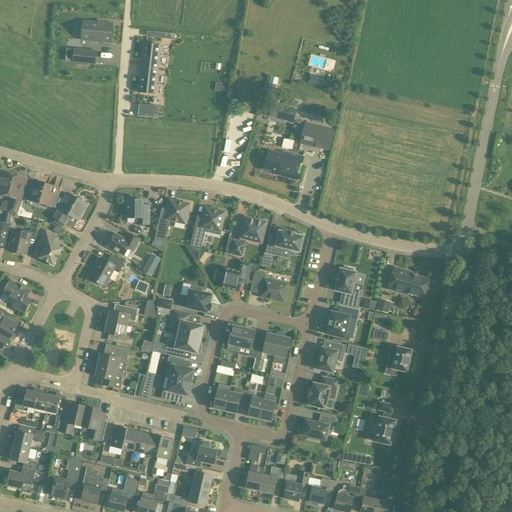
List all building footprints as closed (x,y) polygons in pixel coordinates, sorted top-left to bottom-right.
[(113,26),(84,24),(83,43),(112,44),(113,26)] [(143,43),(142,58),(144,59),(143,68),(158,70),(161,45),(143,43)] [(98,53),(76,52),(75,65),(97,66),(98,53)] [(313,56),(311,64),(326,66),(327,59),(313,56)] [(140,77),(138,92),(155,94),(158,70),(143,68),(142,77),(140,77)] [(310,75),(307,88),(319,91),(323,78),(310,75)] [(274,94),(272,102),(280,104),(282,97),(274,94)] [(286,97),(284,105),(296,108),(298,101),(286,97)] [(272,103),(269,116),(293,123),(297,109),(272,103)] [(140,104),(140,116),(160,117),(161,105),(140,104)] [(300,144),(329,151),(334,129),(305,122),(300,144)] [(282,146),(294,149),(296,141),(284,138),(282,146)] [(303,158),(283,152),(282,154),(269,151),(264,170),(276,173),(276,174),(297,180),(303,158)] [(0,176),(0,194),(11,197),(7,212),(16,215),(19,206),(27,179),(17,176),(17,175),(12,174),(12,175),(1,172),(0,176)] [(34,181),(29,201),(49,207),(53,192),(46,190),(48,185),(34,181)] [(67,194),(59,210),(54,218),(56,219),(54,223),(63,228),(65,225),(66,225),(71,216),(78,220),(87,204),(67,194)] [(150,210),(143,210),(143,201),(128,201),(128,218),(136,218),(136,225),(150,225),(150,210)] [(186,224),(190,205),(170,201),(166,217),(161,216),(156,238),(166,241),(171,221),(186,224)] [(16,215),(25,217),(26,212),(22,207),(19,206),(16,215)] [(202,248),(206,229),(212,230),(213,227),(222,229),(225,213),(205,208),(202,225),(196,223),(191,246),(202,248)] [(266,223),(267,222),(266,222),(246,217),(245,217),(245,218),(240,238),(241,239),(240,242),(234,240),(230,254),(242,257),(246,240),(252,241),(253,237),(263,239),(266,223)] [(33,219),(33,220),(31,229),(30,231),(37,233),(39,221),(33,219)] [(0,240),(0,239),(6,240),(10,224),(3,222),(0,221),(0,240)] [(15,230),(10,251),(16,252),(17,254),(21,255),(23,254),(26,254),(30,239),(31,234),(30,233),(23,232),(15,230)] [(37,246),(45,250),(40,258),(54,266),(63,249),(55,244),(59,237),(46,230),(37,246)] [(300,252),(303,236),(295,234),(295,233),(288,232),(288,233),(279,231),(278,237),(270,235),(266,253),(280,257),(282,248),(300,252)] [(129,233),(126,240),(115,234),(108,247),(124,256),(128,249),(134,252),(141,239),(129,233)] [(161,259),(152,254),(143,271),(152,276),(161,259)] [(111,255),(107,262),(101,258),(95,269),(97,269),(91,280),(105,287),(115,269),(119,272),(124,263),(111,255)] [(265,255),(262,265),(272,267),(274,257),(265,255)] [(218,281),(220,281),(219,287),(239,292),(241,282),(247,283),(251,264),(241,262),(239,271),(223,268),(222,273),(220,273),(218,281)] [(337,283),(336,291),(344,293),(343,298),(359,302),(361,293),(352,291),(356,273),(353,272),(354,269),(344,267),(344,270),(341,269),(339,277),(338,277),(336,283),(337,283)] [(395,268),(389,289),(407,294),(407,292),(423,297),(424,294),(426,295),(427,294),(428,290),(427,288),(426,288),(428,280),(412,275),(413,273),(395,268)] [(288,285),(265,279),(266,276),(254,273),(252,283),(263,285),(261,297),(284,302),(288,285)] [(11,279),(4,290),(0,298),(0,302),(5,305),(6,304),(18,310),(18,309),(24,313),(31,300),(20,294),(24,286),(11,279)] [(140,280),(137,289),(146,293),(150,284),(140,280)] [(211,295),(201,292),(202,288),(193,286),(192,290),(190,290),(188,297),(182,296),(180,305),(186,306),(186,307),(207,312),(208,310),(210,310),(211,305),(209,304),(211,295)] [(173,301),(159,297),(156,307),(171,311),(173,301)] [(364,307),(373,310),(376,301),(366,298),(364,307)] [(394,303),(380,299),(377,310),(388,314),(388,311),(391,312),(394,303)] [(128,327),(129,320),(135,321),(138,309),(121,305),(119,313),(110,311),(108,323),(128,327)] [(344,315),(331,311),(326,334),(345,338),(350,317),(357,319),(359,310),(346,307),(344,315)] [(180,326),(178,335),(201,340),(202,334),(204,334),(206,328),(204,327),(204,326),(188,323),(190,315),(175,311),(172,324),(180,326)] [(0,334),(10,340),(11,338),(11,339),(13,338),(16,334),(15,332),(14,332),(18,325),(0,315),(0,334)] [(126,332),(128,327),(108,323),(105,334),(118,337),(117,343),(130,346),(132,334),(126,332)] [(232,346),(240,347),(244,328),(233,325),(227,349),(231,350),(232,346)] [(250,355),(256,356),(259,343),(253,342),(256,330),(244,328),(240,347),(251,350),(250,355)] [(388,333),(375,330),(373,339),(386,342),(388,333)] [(263,353),(274,355),(279,336),(267,333),(265,345),(259,343),(256,356),(262,357),(263,353)] [(10,341),(9,340),(10,340),(0,334),(0,353),(2,355),(6,347),(6,348),(8,347),(11,343),(10,341)] [(199,346),(201,340),(178,335),(176,343),(168,341),(165,354),(180,358),(182,350),(197,353),(198,352),(200,353),(201,346),(199,346)] [(290,339),(279,336),(274,355),(286,358),(290,339)] [(143,351),(152,353),(154,342),(145,340),(143,351)] [(319,361),(317,369),(333,373),(338,352),(344,354),(346,346),(334,343),(332,350),(322,348),(320,356),(319,361)] [(118,370),(118,369),(124,371),(129,349),(116,346),(113,357),(101,354),(98,366),(118,370)] [(365,349),(350,346),(348,354),(363,357),(365,349)] [(397,370),(407,372),(409,364),(410,364),(411,359),(410,359),(412,350),(397,347),(390,346),(389,354),(395,356),(392,367),(387,366),(385,374),(395,376),(397,370)] [(150,364),(148,373),(155,375),(158,366),(161,353),(153,351),(150,364)] [(172,365),(169,378),(191,383),(194,370),(183,367),(185,361),(169,357),(168,364),(172,365)] [(222,360),(221,366),(234,369),(236,363),(222,360)] [(124,377),(117,375),(118,370),(98,366),(96,377),(98,378),(97,384),(121,389),(124,377)] [(310,390),(309,397),(311,398),(309,404),(309,405),(310,405),(324,408),(324,409),(325,409),(325,408),(327,397),(331,398),(335,396),(338,382),(338,381),(337,381),(323,377),(322,377),(322,378),(321,385),(315,384),(315,383),(314,383),(314,384),(312,391),(310,390)] [(188,396),(191,383),(169,378),(166,390),(164,390),(162,399),(180,403),(182,395),(188,396)] [(213,408),(225,411),(230,391),(224,390),(225,385),(219,384),(213,408)] [(362,384),(359,394),(367,396),(370,386),(362,384)] [(239,402),(245,404),(248,391),(235,388),(234,392),(230,391),(225,411),(236,414),(239,402)] [(23,407),(34,409),(39,390),(34,389),(33,392),(27,390),(23,407)] [(392,399),(394,392),(382,389),(381,396),(392,399)] [(34,409),(46,412),(49,395),(43,394),(43,391),(39,390),(34,409)] [(248,416),(260,419),(264,400),(253,397),(254,393),(248,391),(245,404),(251,405),(248,416)] [(55,397),(49,395),(46,412),(57,415),(57,414),(59,414),(58,416),(56,415),(54,427),(53,429),(47,427),(46,432),(57,435),(64,406),(59,405),(62,396),(56,394),(55,397)] [(270,401),(264,400),(260,419),(271,422),(277,397),(271,396),(270,401)] [(373,441),(390,445),(393,436),(395,430),(394,430),(396,420),(389,419),(391,413),(392,414),(394,405),(380,402),(378,410),(385,412),(383,417),(379,416),(378,423),(372,422),(369,433),(375,435),(373,441)] [(73,435),(75,425),(82,427),(87,407),(72,403),(72,405),(65,404),(59,432),(73,435)] [(107,413),(100,412),(101,410),(87,407),(82,427),(89,428),(86,439),(100,442),(107,413)] [(319,423),(306,420),(302,435),(309,437),(309,439),(319,441),(319,439),(326,441),(327,434),(330,434),(332,427),(336,428),(338,419),(320,415),(319,423)] [(19,424),(30,426),(32,421),(20,418),(19,424)] [(122,450),(122,449),(127,429),(114,426),(109,447),(122,450)] [(17,432),(13,446),(30,450),(32,440),(42,442),(45,432),(32,429),(31,435),(17,432)] [(138,432),(127,429),(122,449),(133,452),(138,432)] [(150,435),(138,432),(133,452),(145,455),(150,435)] [(161,438),(150,435),(145,455),(157,457),(161,438)] [(161,437),(161,438),(157,457),(157,458),(169,461),(174,440),(161,437)] [(188,453),(185,465),(197,467),(198,467),(200,462),(213,465),(216,451),(210,449),(211,445),(210,442),(203,441),(201,442),(198,455),(188,453)] [(250,449),(248,460),(258,462),(260,453),(265,454),(266,447),(252,444),(251,445),(249,445),(248,445),(248,446),(248,447),(248,448),(248,449),(249,449),(250,449)] [(23,463),(22,469),(34,471),(36,471),(38,460),(28,458),(30,450),(13,446),(10,460),(23,463)] [(352,462),(354,454),(344,452),(342,460),(352,462)] [(79,453),(78,457),(95,461),(96,458),(79,453)] [(196,473),(197,467),(185,465),(175,462),(173,469),(189,472),(188,477),(194,478),(192,487),(209,491),(212,476),(196,473)] [(263,476),(257,474),(258,466),(251,465),(249,473),(246,489),(259,492),(263,476)] [(272,466),(269,477),(263,476),(259,492),(273,495),(275,484),(281,486),(285,469),(272,466)] [(97,504),(100,490),(106,491),(109,480),(96,477),(97,470),(87,468),(83,485),(85,486),(82,501),(97,504)] [(22,469),(21,474),(10,472),(7,486),(22,490),(22,488),(30,490),(34,471),(22,469)] [(67,480),(53,477),(51,486),(54,487),(52,496),(66,499),(69,490),(74,491),(79,472),(69,470),(67,480)] [(283,486),(287,487),(284,499),(298,502),(300,497),(305,498),(310,473),(301,471),(300,476),(285,473),(283,486)] [(324,505),(327,491),(333,492),(335,481),(322,478),(320,488),(313,487),(309,502),(324,505)] [(121,511),(123,511),(127,499),(133,501),(137,481),(126,479),(124,490),(113,488),(108,509),(121,511)] [(350,511),(353,500),(358,501),(360,487),(362,481),(351,479),(348,492),(342,490),(339,491),(338,495),(335,510),(344,511),(350,511)] [(155,511),(157,503),(163,505),(165,493),(167,494),(170,483),(157,480),(154,495),(143,493),(138,511),(155,511)] [(192,487),(191,494),(183,492),(182,497),(167,494),(166,501),(181,504),(183,500),(189,501),(189,502),(205,506),(209,491),(192,487)] [(371,499),(364,497),(366,489),(360,487),(358,501),(363,502),(360,511),(374,511),(379,491),(373,489),(371,499)] [(389,511),(391,503),(384,502),(386,492),(379,491),(374,511),(389,511)] [(192,511),(187,511),(188,506),(181,504),(166,501),(162,511),(192,511)]
